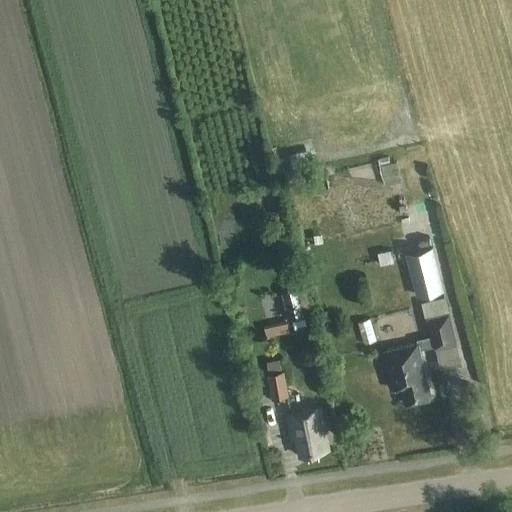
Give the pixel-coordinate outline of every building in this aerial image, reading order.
[(304,150),(295,152),(298,163),(307,161),(304,150)] [(380,165),(386,187),(403,182),(398,161),(380,165)] [(408,253),(419,296),(443,290),(432,247),(408,253)] [(387,249),(371,252),(373,263),(389,261),(387,249)] [(417,316),(442,310),(439,295),(413,302),(417,316)] [(434,347),(436,347),(457,342),(449,312),(427,317),(431,336),(417,339),(417,342),(383,350),(392,390),(401,387),(405,405),(432,398),(420,349),(434,346),(434,347)] [(363,319),(352,322),(356,340),(366,338),(363,319)] [(265,328),(267,337),(290,332),(288,322),(265,328)] [(269,373),(274,399),(287,397),(283,371),(269,373)] [(264,399),(263,417),(277,417),(278,399),(264,399)] [(329,452),(322,408),(290,413),(294,435),(298,434),(302,456),(329,452)]
